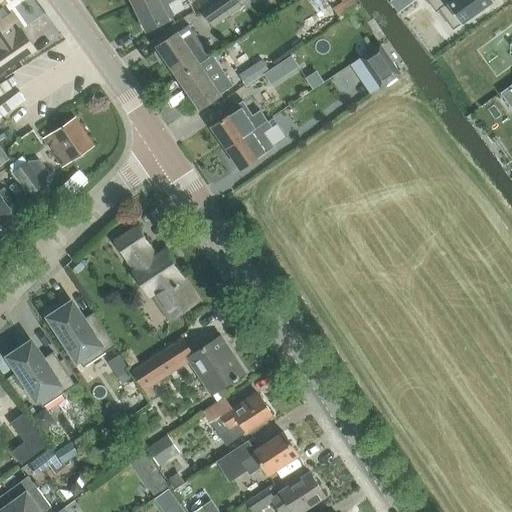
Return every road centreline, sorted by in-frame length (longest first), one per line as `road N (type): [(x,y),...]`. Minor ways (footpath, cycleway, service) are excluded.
road 1 (tertiary): [(403,511),(159,142)]
road 2 (residential): [(0,300),(159,142)]
road 3 (tertiary): [(159,142),(55,0)]
